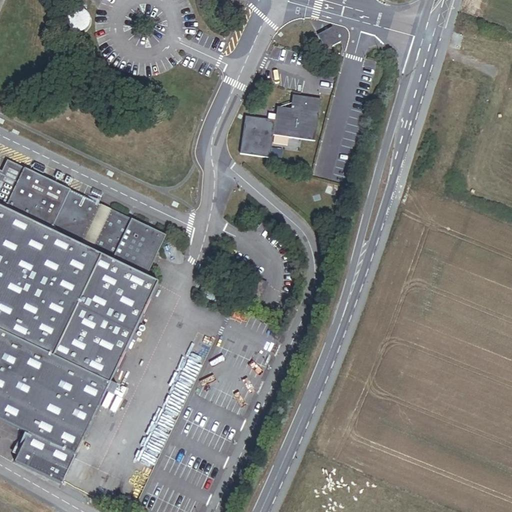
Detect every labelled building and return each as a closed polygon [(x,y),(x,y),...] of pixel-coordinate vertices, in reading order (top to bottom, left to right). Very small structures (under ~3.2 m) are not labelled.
[(329,60),(331,52),(339,46),(332,31),(317,40),(321,48),(315,51),(314,56),(329,60)] [(273,140),(315,146),(320,104),(292,100),(290,113),(276,112),(275,125),(273,140)] [(273,140),(275,125),(245,121),(240,159),(269,163),(273,140)] [(12,462),(59,484),(154,283),(143,277),(162,234),(107,207),(87,249),(80,245),(100,204),(3,159),(0,166),(0,421),(24,433),(12,462)] [(80,245),(87,249),(107,207),(100,204),(80,245)] [(196,293),(219,305),(225,293),(202,281),(196,293)] [(105,503),(107,497),(97,493),(94,498),(105,503)]
